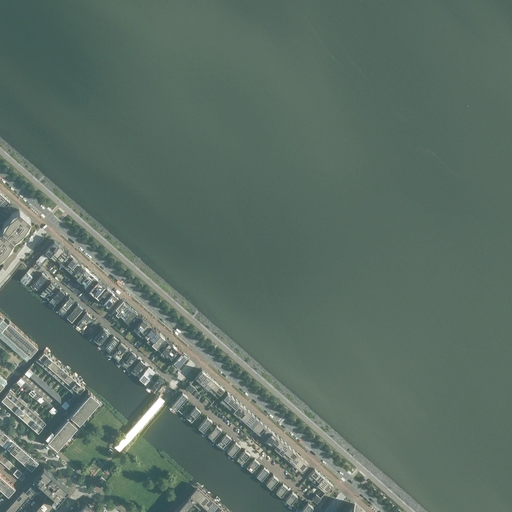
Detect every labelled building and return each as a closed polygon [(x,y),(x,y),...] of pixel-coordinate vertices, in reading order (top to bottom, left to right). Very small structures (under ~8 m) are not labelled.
[(5,197),(1,202),(5,205),(6,204),(9,201),(5,197)] [(30,219),(19,209),(9,218),(2,229),(13,238),(23,230),(30,219)] [(0,254),(6,249),(13,238),(2,229),(0,230),(0,254)] [(50,255),(59,244),(54,239),(51,243),(52,243),(44,251),(49,256),(50,255)] [(64,248),(59,244),(50,255),(54,259),(55,258),(63,248),(64,248)] [(60,262),(68,252),(63,248),(55,258),(60,262)] [(64,266),(73,256),(72,256),(72,255),(70,254),(68,252),(60,262),(64,266)] [(69,270),(77,260),(73,256),(64,266),(69,270)] [(73,273),(81,264),(77,260),(69,270),(73,273)] [(77,276),(85,267),(81,264),(73,273),(77,276)] [(31,267),(20,279),(25,283),(36,271),(31,267)] [(89,271),(85,267),(77,276),(76,277),(80,281),(89,271)] [(93,274),(89,271),(80,281),(84,284),(93,274)] [(47,277),(42,272),(33,283),(38,287),(47,277)] [(88,288),(97,277),(93,274),(84,284),(88,288)] [(93,292),(102,282),(97,277),(88,288),(93,292)] [(41,292),(46,296),(56,285),(51,280),(41,292)] [(93,292),(98,296),(107,286),(106,285),(103,282),(102,282),(93,292)] [(98,296),(97,296),(102,301),(112,290),(107,286),(98,296)] [(65,293),(60,288),(49,300),(54,305),(65,293)] [(108,305),(117,295),(112,290),(102,301),(108,305)] [(57,309),(62,314),(74,301),(69,296),(57,309)] [(113,310),(118,314),(119,313),(127,304),(124,301),(124,300),(123,298),(113,310)] [(78,304),(67,317),(72,321),(82,309),(78,304)] [(124,317),(132,308),(127,304),(119,313),(124,317)] [(123,318),(128,323),(137,313),(135,311),(136,310),(134,309),(133,310),(132,308),(124,317),(123,318)] [(0,388),(4,384),(29,355),(38,346),(32,340),(26,336),(20,331),(15,326),(9,320),(4,316),(0,312),(0,388)] [(87,312),(77,323),(82,328),(89,319),(90,320),(92,317),(87,312)] [(137,313),(128,323),(133,327),(134,326),(142,317),(137,313)] [(137,331),(146,321),(142,317),(134,326),(133,327),(133,328),(137,331)] [(137,331),(142,335),(151,325),(146,321),(137,331)] [(148,338),(155,329),(151,325),(142,335),(146,339),(148,337),(148,338)] [(93,338),(99,343),(109,332),(103,327),(93,338)] [(151,343),(160,333),(155,329),(148,338),(148,337),(146,339),(151,343),(152,343),(151,343)] [(156,346),(164,337),(160,333),(151,343),(152,343),(156,347),(156,346)] [(109,351),(118,340),(113,336),(104,346),(109,351)] [(160,350),(168,340),(164,337),(156,346),(160,349),(160,350)] [(165,353),(172,344),(172,343),(171,341),(169,341),(168,340),(160,350),(160,349),(159,351),(163,354),(165,353)] [(118,359),(127,348),(121,342),(117,346),(119,348),(113,355),(116,357),(118,359)] [(148,355),(151,352),(143,344),(139,347),(148,355)] [(169,356),(177,347),(172,344),(165,353),(169,356)] [(167,358),(171,362),(181,351),(177,347),(169,356),(167,358)] [(40,363),(48,355),(47,354),(47,353),(46,352),(45,352),(44,351),(36,360),(40,363)] [(121,363),(126,367),(136,356),(130,351),(124,358),(125,359),(121,363)] [(182,352),(181,351),(171,362),(164,370),(168,374),(177,364),(178,365),(187,355),(183,351),(182,352)] [(44,367),(52,358),(51,357),(50,355),(49,356),(48,355),(40,363),(44,367)] [(48,371),(56,362),(55,361),(56,360),(54,359),(53,359),(52,358),(44,367),(48,371)] [(138,364),(136,362),(133,365),(134,366),(131,371),(135,374),(135,375),(136,375),(145,364),(141,360),(140,361),(138,364)] [(52,374),(60,365),(59,365),(60,364),(58,362),(57,363),(56,362),(48,371),(52,374)] [(56,378),(64,369),(63,368),(64,368),(62,366),(61,367),(60,365),(52,374),(56,378)] [(139,377),(140,378),(145,382),(154,372),(148,366),(139,377)] [(29,376),(33,372),(29,368),(24,373),(29,376)] [(66,370),(64,369),(56,378),(55,380),(59,383),(60,381),(68,372),(67,372),(68,371),(66,370)] [(200,381),(206,374),(204,372),(204,371),(203,370),(202,370),(195,377),(200,381)] [(33,380),(37,375),(33,372),(29,376),(33,380)] [(64,385),(72,376),(71,375),(72,375),(70,373),(70,374),(68,372),(60,381),(64,385)] [(202,387),(211,378),(209,376),(209,375),(208,374),(207,374),(206,374),(200,381),(200,382),(198,383),(202,387)] [(37,383),(41,379),(37,375),(33,380),(37,383)] [(154,390),(163,379),(158,375),(149,386),(154,390)] [(68,388),(76,379),(75,379),(76,378),(74,377),(72,376),(64,385),(68,388)] [(20,386),(24,381),(25,381),(20,377),(16,382),(20,386)] [(207,390),(215,381),(213,379),(212,378),(211,378),(202,387),(207,391),(208,390),(207,390)] [(41,387),(45,382),(41,379),(37,383),(41,387)] [(72,392),(80,383),(79,382),(80,382),(78,380),(78,381),(76,379),(68,388),(72,392)] [(24,389),(28,385),(25,381),(24,381),(20,386),(24,389)] [(213,393),(219,385),(215,381),(207,390),(208,390),(212,394),(213,393)] [(45,390),(49,386),(45,382),(41,387),(45,390)] [(77,396),(85,387),(84,386),(84,385),(82,384),(80,383),(72,392),(77,396),(76,396),(77,396)] [(186,388),(191,392),(195,387),(190,383),(187,386),(186,388)] [(28,393),(32,388),(28,385),(24,389),(28,393)] [(217,397),(224,389),(222,387),(221,385),(220,386),(219,385),(213,393),(217,397)] [(49,394),(53,389),(49,386),(45,390),(49,394)] [(33,396),(37,392),(32,388),(28,393),(33,396)] [(5,403),(14,393),(10,389),(2,398),(1,399),(3,400),(2,401),(4,403),(5,402),(6,402),(5,403)] [(53,398),(57,393),(53,389),(49,394),(53,398)] [(79,423),(84,417),(99,400),(90,391),(90,392),(85,397),(84,396),(69,413),(69,414),(72,416),(69,418),(68,417),(67,416),(54,430),(52,433),(51,432),(53,430),(51,429),(45,436),(48,438),(49,438),(48,439),(47,440),(57,448),(77,425),(79,422),(79,423)] [(37,400),(41,395),(37,392),(33,396),(37,400)] [(184,394),(182,392),(177,398),(177,397),(171,404),(176,409),(187,396),(184,394)] [(224,403),(231,395),(227,392),(220,399),(224,403)] [(10,406),(17,397),(13,394),(15,393),(14,393),(5,403),(7,404),(6,405),(8,406),(9,406),(10,406)] [(57,401),(61,397),(57,393),(53,398),(57,401)] [(41,403),(45,399),(41,395),(37,400),(41,403)] [(228,407),(235,399),(231,396),(231,395),(224,403),(228,407)] [(14,410),(23,400),(22,399),(21,401),(17,397),(10,406),(11,408),(12,410),(13,409),(14,410)] [(61,405),(65,400),(61,397),(57,401),(61,405)] [(45,407),(49,402),(45,399),(41,403),(45,407)] [(232,410),(239,403),(237,401),(237,400),(236,399),(235,399),(228,407),(232,410)] [(18,413),(27,403),(23,400),(14,410),(15,411),(15,412),(16,413),(17,413),(18,413)] [(65,409),(70,404),(69,404),(65,400),(61,405),(65,409)] [(53,406),(49,402),(45,407),(49,411),(53,406)] [(236,414),(243,406),(241,404),(242,404),(240,402),(240,403),(239,403),(232,410),(236,414)] [(22,417),(29,408),(26,405),(27,403),(18,413),(19,415),(20,417),(21,416),(22,417)] [(53,414),(57,410),(53,406),(49,411),(53,414)] [(191,421),(200,411),(195,406),(186,417),(191,421)] [(240,418),(247,410),(243,406),(236,414),(236,415),(240,418)] [(26,421),(35,410),(33,412),(29,408),(22,417),(23,418),(23,419),(24,420),(25,420),(26,421)] [(30,424),(39,414),(35,410),(26,421),(27,422),(29,424),(29,423),(30,424)] [(244,422),(251,413),(248,410),(247,410),(240,418),(244,422)] [(248,426),(256,417),(251,413),(244,422),(248,426)] [(34,428),(42,419),(38,415),(39,414),(30,424),(31,425),(31,426),(33,428),(33,427),(34,428)] [(203,431),(205,429),(212,421),(207,416),(198,427),(203,431)] [(253,428),(260,420),(256,417),(248,426),(252,429),(253,428)] [(38,431),(46,423),(46,422),(42,419),(34,428),(35,429),(35,430),(37,431),(38,431)] [(257,432),(264,424),(260,420),(253,428),(257,432)] [(261,435),(268,428),(264,424),(257,432),(256,432),(260,436),(261,436),(261,435)] [(207,435),(213,439),(221,429),(216,425),(212,429),(211,431),(207,435)] [(265,439),(272,431),(268,428),(261,435),(261,436),(265,439)] [(269,443),(276,435),(272,431),(265,439),(269,443)] [(217,443),(222,447),(231,437),(226,433),(222,438),(220,439),(217,443)] [(273,446),(280,438),(278,436),(277,434),(276,435),(269,443),(273,446)] [(5,447),(12,439),(8,435),(1,443),(5,447)] [(277,450),(284,442),(282,440),(282,439),(281,438),(280,439),(280,438),(273,446),(277,450)] [(10,450),(17,442),(12,439),(5,447),(10,450)] [(232,455),(234,453),(240,446),(235,441),(231,446),(230,448),(227,451),(232,455)] [(14,454),(21,446),(17,442),(10,450),(14,454)] [(281,453),(288,445),(286,443),(285,442),(284,442),(277,450),(281,453)] [(285,457),(292,449),(288,446),(288,445),(281,453),(285,457)] [(18,458),(25,450),(21,446),(14,454),(18,458)] [(289,460),(296,453),(292,449),(285,457),(289,460)] [(23,462),(30,454),(25,450),(18,458),(23,462)] [(237,459),(242,463),(250,454),(245,450),(240,454),(239,456),(237,459)] [(293,464),(300,456),(298,454),(297,452),(296,453),(289,460),(288,461),(293,465),(294,464),(293,464)] [(27,466),(34,458),(30,454),(23,462),(27,466)] [(297,467),(304,460),(300,456),(293,464),(294,464),(297,467)] [(4,465),(8,461),(4,457),(0,461),(4,465)] [(31,469),(38,462),(38,461),(34,458),(27,466),(31,469)] [(246,467),(251,471),(259,462),(254,458),(250,463),(249,464),(246,467)] [(302,471),(309,463),(304,460),(297,467),(302,471)] [(9,469),(13,464),(8,461),(4,465),(9,469)] [(13,473),(17,468),(13,464),(9,469),(13,473)] [(46,511),(68,488),(43,466),(2,511),(46,511)] [(256,475),(261,479),(269,471),(264,466),(259,471),(258,473),(256,475)] [(17,476),(21,472),(17,468),(13,473),(17,476)] [(312,480),(319,473),(314,468),(308,476),(312,480)] [(22,480),(26,476),(21,472),(17,476),(22,480)] [(316,484),(323,476),(323,475),(322,474),(321,474),(319,473),(312,480),(311,481),(316,485),(317,484),(316,484)] [(266,483),(271,487),(278,479),(273,475),(269,479),(267,481),(266,483)] [(321,488),(328,480),(327,480),(327,479),(326,478),(325,478),(323,476),(316,484),(317,484),(321,488)] [(0,490),(3,493),(11,484),(6,480),(0,487),(0,490)] [(332,484),(328,480),(321,488),(325,492),(332,484)] [(275,491),(280,495),(288,487),(282,483),(280,485),(278,488),(275,491)] [(8,496),(15,488),(11,484),(3,493),(7,496),(8,495),(8,496)] [(183,511),(191,503),(202,490),(197,486),(190,493),(182,503),(173,511),(183,511)] [(191,503),(195,506),(206,493),(202,490),(191,503)] [(297,496),(292,491),(290,494),(288,496),(285,499),(290,503),(297,496)] [(195,506),(199,509),(210,497),(206,493),(195,506)] [(316,502),(320,498),(316,494),(312,498),(316,502)] [(199,509),(201,511),(203,511),(214,500),(210,497),(199,509)] [(203,511),(210,511),(218,504),(214,500),(203,511)] [(88,511),(92,508),(85,502),(76,511),(88,511)] [(300,511),(307,511),(313,507),(308,502),(300,511)]
